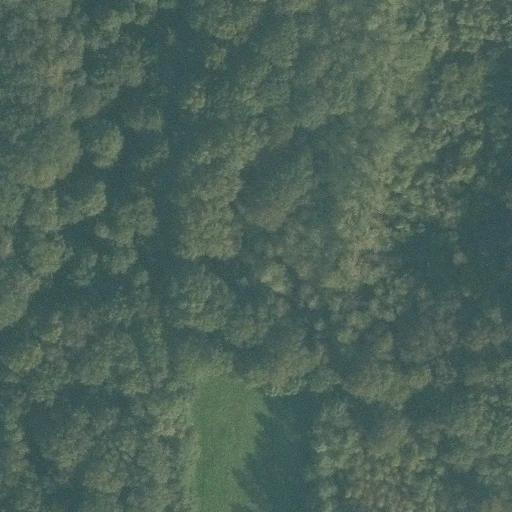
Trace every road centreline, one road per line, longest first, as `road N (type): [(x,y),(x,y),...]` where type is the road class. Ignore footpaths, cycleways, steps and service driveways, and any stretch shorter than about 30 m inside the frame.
road 1 (track): [(511,363),(0,281)]
road 2 (track): [(20,284),(39,0)]
